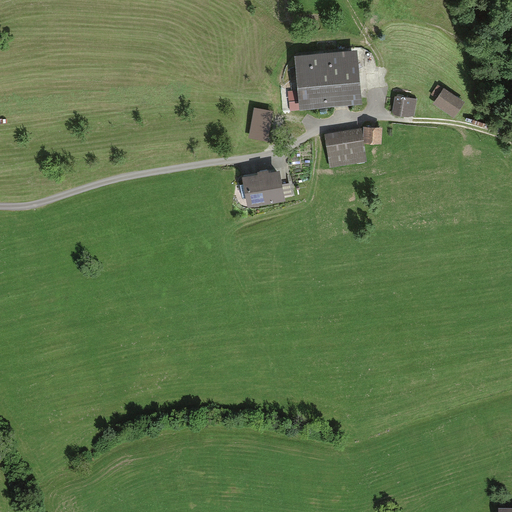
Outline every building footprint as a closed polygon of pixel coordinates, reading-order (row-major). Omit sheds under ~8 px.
[(303,58),(307,103),(365,98),(361,52),(303,58)] [(446,90),(437,103),(455,115),(464,102),(446,90)] [(412,114),(415,101),(398,98),(395,111),(412,114)] [(257,113),(251,136),(262,138),(268,115),(257,113)] [(361,126),(324,132),(330,166),(367,161),(361,126)] [(258,171),(242,173),(248,205),(286,198),(280,167),(269,169),(268,166),(257,168),(258,171)]
